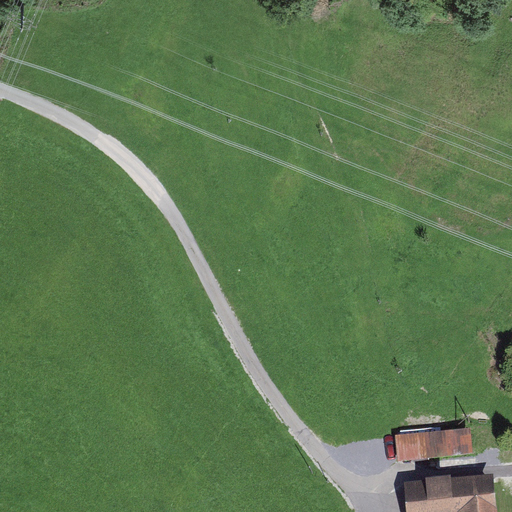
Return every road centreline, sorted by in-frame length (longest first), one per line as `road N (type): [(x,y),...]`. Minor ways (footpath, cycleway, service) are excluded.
road 1 (track): [(374,511),(256,374),(161,194),(85,128),(0,93)]
road 2 (track): [(511,470),(404,481),(367,495)]
